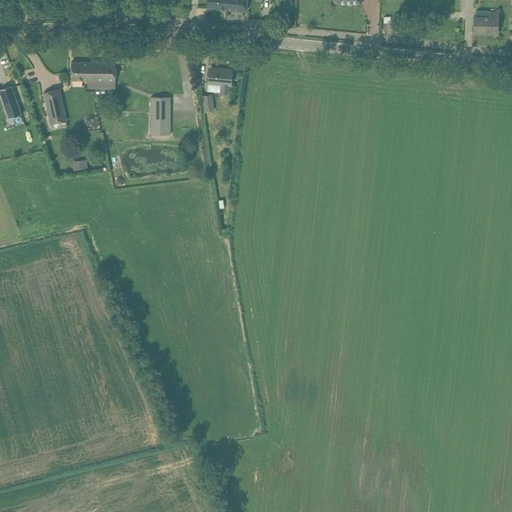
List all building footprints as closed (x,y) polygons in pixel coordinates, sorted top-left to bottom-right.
[(206,0),(206,7),(212,8),(226,9),(226,0),(206,0)] [(226,0),(226,9),(246,11),(247,1),(247,0),(226,0)] [(474,23),(474,33),(497,34),(498,12),(490,11),(475,11),(474,17),(474,23)] [(88,88),(95,88),(95,62),(71,62),(71,80),(88,80),(88,88)] [(116,63),(95,62),(95,88),(115,88),(116,63)] [(210,70),(208,83),(221,84),(220,92),(220,93),(228,94),(229,85),(231,85),(232,70),(223,69),(223,72),(220,72),(220,71),(210,70)] [(21,114),(11,86),(12,86),(11,85),(0,89),(0,93),(9,118),(9,119),(21,115),(21,114)] [(66,120),(59,89),(44,93),(50,124),(66,120)] [(213,110),(211,95),(203,96),(205,112),(213,110)] [(170,135),(170,98),(151,98),(151,134),(170,135)] [(87,169),(86,160),(72,162),(73,170),(87,169)]
